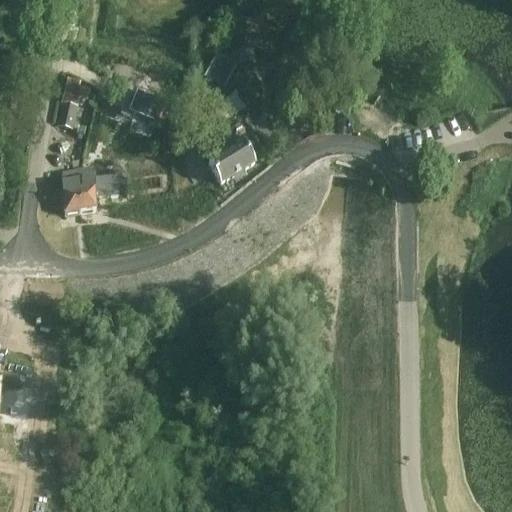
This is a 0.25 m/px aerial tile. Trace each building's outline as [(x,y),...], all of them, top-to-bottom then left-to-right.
[(235,68),(216,58),(204,80),(223,90),(235,68)] [(62,107),(74,109),(76,100),(86,103),(89,93),(79,91),(80,85),(69,82),(62,107)] [(364,102),(359,100),(360,90),(358,90),(356,101),(373,106),(380,96),(378,96),(373,104),(368,103),(364,102)] [(161,101),(136,91),(128,113),(153,122),(161,101)] [(58,128),(70,131),(74,109),(62,107),(58,128)] [(223,158),(208,167),(221,187),(254,167),(241,147),(239,148),(233,138),(217,149),(223,158)] [(393,196),(395,196),(390,181),(380,170),(367,161),(349,156),(335,155),(321,160),(309,166),(309,168),(321,161),(335,157),(349,157),(366,162),(379,171),(388,182),(393,196)] [(363,169),(347,163),(345,166),(361,173),(363,169)] [(80,175),(77,186),(80,216),(95,215),(92,174),(80,175)] [(77,186),(80,175),(61,176),(64,217),(80,216),(77,186)]
